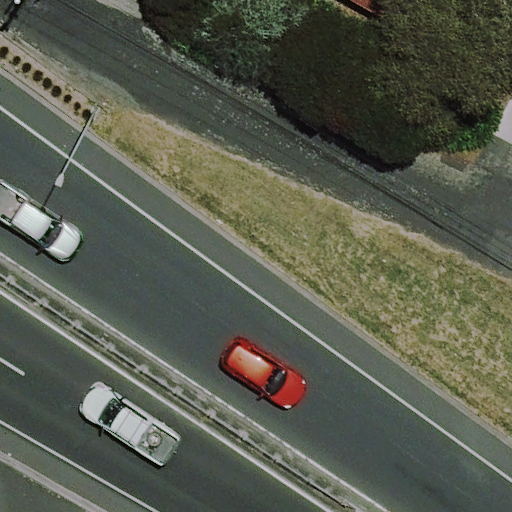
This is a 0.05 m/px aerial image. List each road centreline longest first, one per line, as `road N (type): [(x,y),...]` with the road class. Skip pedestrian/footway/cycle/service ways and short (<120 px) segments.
road 1 (residential): [(32,0),(200,87),(511,225)]
road 2 (trunk): [(0,217),(380,511)]
road 3 (trunk): [(344,511),(0,307)]
